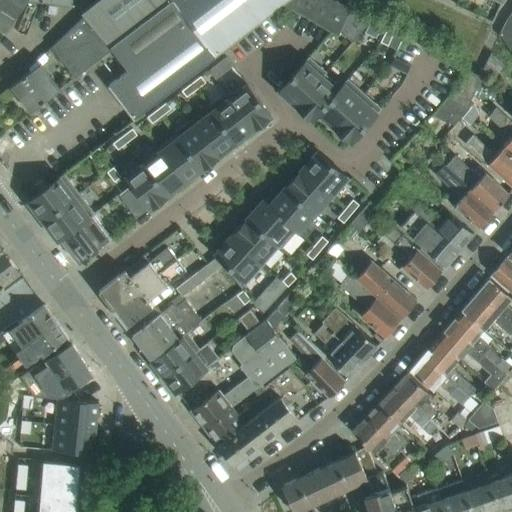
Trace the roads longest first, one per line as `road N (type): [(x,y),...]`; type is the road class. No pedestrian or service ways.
road 1 (residential): [(224,502),(357,394),(511,219)]
road 2 (residential): [(293,122),(66,300)]
road 3 (residential): [(293,122),(346,165),(427,62)]
